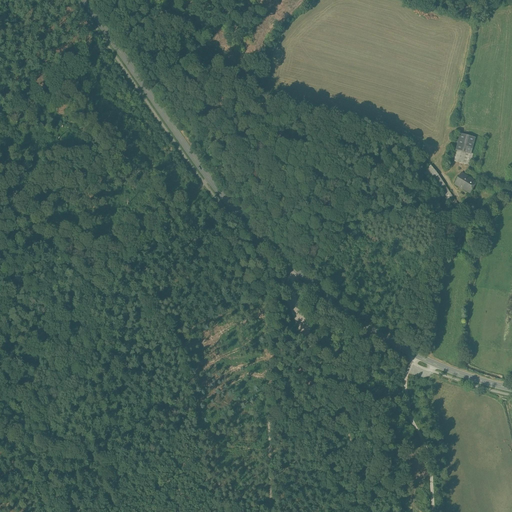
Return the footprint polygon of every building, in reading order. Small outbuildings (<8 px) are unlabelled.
[(475,138),(461,133),(453,160),(470,165),(473,153),(471,153),(475,138)] [(431,165),(423,171),(430,180),(432,179),(432,180),(438,174),(431,165)] [(445,184),(438,174),(432,180),(437,189),(445,184)] [(476,182),(463,174),(456,184),(470,193),(476,182)] [(456,200),(445,185),(439,188),(450,204),(456,200)]
